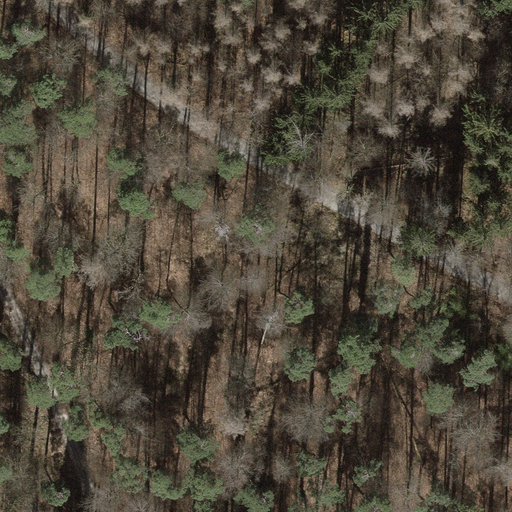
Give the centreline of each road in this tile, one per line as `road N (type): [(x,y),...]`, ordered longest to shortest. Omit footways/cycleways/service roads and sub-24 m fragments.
road 1 (track): [(57,0),(249,154),(511,290)]
road 2 (track): [(0,290),(94,511)]
